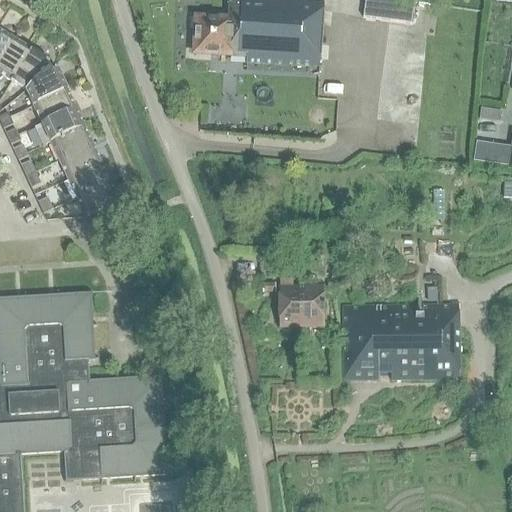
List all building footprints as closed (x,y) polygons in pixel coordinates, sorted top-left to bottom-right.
[(244,63),(318,67),(322,0),(228,0),(227,18),(213,17),(213,20),(192,19),(191,31),(194,31),(193,55),(228,57),(228,58),(245,59),(244,63)] [(362,0),(360,18),(376,21),(377,17),(401,20),(403,3),(381,0),(362,0)] [(0,61),(13,41),(0,32),(0,61)] [(11,84),(30,52),(13,41),(0,61),(0,78),(1,78),(11,84)] [(25,92),(49,71),(46,67),(49,63),(30,52),(11,84),(25,92)] [(32,107),(66,92),(57,72),(52,74),(49,71),(25,92),(32,107)] [(32,107),(41,126),(74,110),(66,92),(32,107)] [(49,144),(83,128),(74,110),(41,126),(33,129),(42,148),(49,144)] [(478,120),(499,124),(501,113),(480,110),(478,120)] [(0,117),(0,126),(2,131),(12,126),(6,114),(0,117)] [(49,144),(58,163),(92,147),(83,128),(49,144)] [(4,135),(10,147),(19,142),(14,130),(4,135)] [(12,151),(17,163),(27,158),(21,146),(12,151)] [(92,147),(58,163),(67,181),(100,165),(92,147)] [(507,168),(509,149),(495,147),(492,166),(507,168)] [(19,167),(25,178),(34,174),(29,162),(19,167)] [(67,181),(75,200),(109,184),(100,165),(67,181)] [(25,178),(30,190),(40,185),(34,174),(25,178)] [(109,184),(75,200),(84,219),(104,210),(107,217),(121,210),(118,203),(109,184)] [(36,204),(42,215),(52,211),(46,199),(36,204)] [(262,285),(262,294),(274,294),(274,285),(262,285)] [(322,289),(300,289),(278,289),(278,329),(322,329),(322,289)] [(89,295),(0,300),(0,511),(22,511),(19,456),(63,454),(64,483),(166,477),(160,378),(88,382),(86,361),(93,361),(89,295)] [(458,380),(457,308),(342,309),(343,381),(458,380)] [(198,511),(198,503),(176,504),(176,511),(198,511)]
